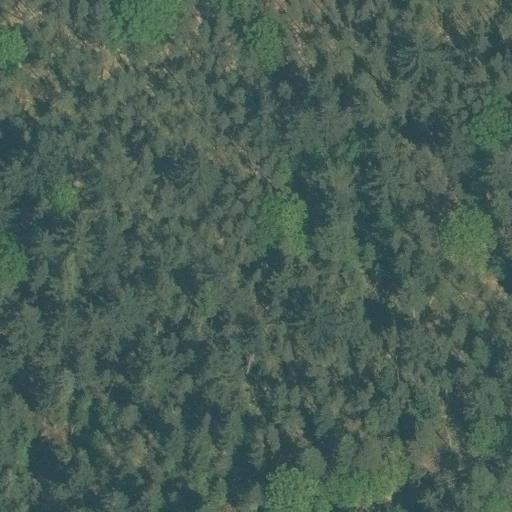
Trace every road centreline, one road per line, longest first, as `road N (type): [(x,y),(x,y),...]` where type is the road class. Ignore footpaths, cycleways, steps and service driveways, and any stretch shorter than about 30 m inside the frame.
road 1 (track): [(125,511),(0,308)]
road 2 (track): [(511,449),(351,511)]
